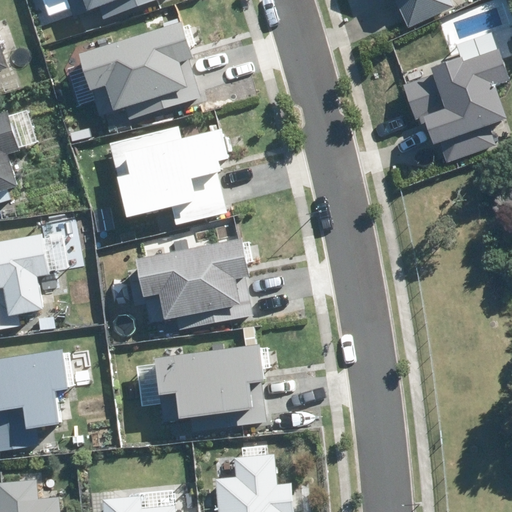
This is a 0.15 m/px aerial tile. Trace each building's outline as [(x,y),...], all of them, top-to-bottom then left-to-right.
[(48,0),(53,10),(75,2),(79,13),(104,4),(108,14),(148,0),(48,0)] [(386,0),(389,5),(397,2),(406,20),(444,3),(442,0),(386,0)] [(189,17),(81,48),(101,113),(130,105),(132,114),(205,93),(193,54),(199,52),(189,17)] [(0,28),(0,68),(12,64),(0,28)] [(440,104),(414,114),(430,154),(500,126),(484,86),(501,79),(489,50),(428,74),(440,104)] [(28,148),(15,104),(0,108),(0,190),(24,183),(15,152),(28,148)] [(185,121),(114,138),(132,216),(175,206),(179,220),(230,208),(221,167),(226,166),(224,156),(237,153),(229,122),(187,132),(185,121)] [(48,228),(0,236),(0,326),(26,322),(24,308),(50,304),(44,272),(56,270),(48,228)] [(248,233),(141,253),(154,318),(181,312),(183,324),(258,310),(251,274),(256,273),(248,233)] [(181,353),(157,355),(165,419),(206,414),(207,427),(272,419),(267,376),(270,374),(266,338),(181,348),(181,353)] [(68,344),(0,355),(0,448),(45,442),(42,424),(68,419),(62,384),(74,382),(68,344)] [(221,511),(297,511),(295,478),(279,479),(277,448),(237,452),(238,471),(218,473),(221,511)] [(40,474),(0,477),(3,509),(0,508),(0,511),(62,511),(61,492),(41,493),(40,474)] [(108,511),(184,511),(183,498),(149,502),(148,489),(106,492),(108,511)]
